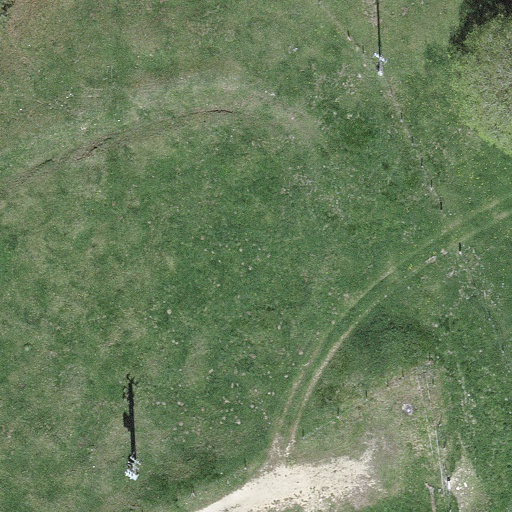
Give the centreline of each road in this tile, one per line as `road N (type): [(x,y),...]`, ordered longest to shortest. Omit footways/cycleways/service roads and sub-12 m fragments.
road 1 (track): [(270,492),(294,396),(353,310),(315,165),(290,115),(243,98),(190,95),(0,164)]
road 2 (track): [(353,310),(414,258),(511,200)]
